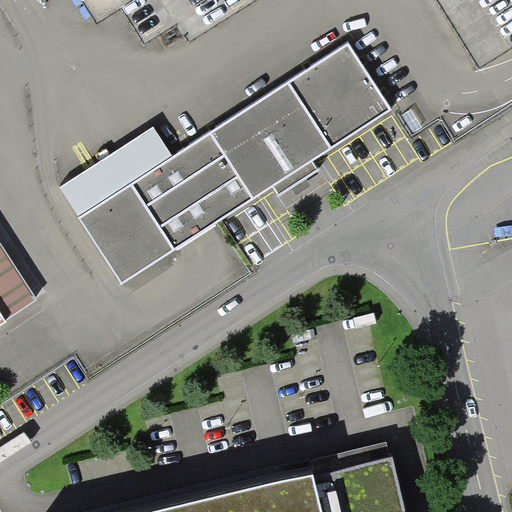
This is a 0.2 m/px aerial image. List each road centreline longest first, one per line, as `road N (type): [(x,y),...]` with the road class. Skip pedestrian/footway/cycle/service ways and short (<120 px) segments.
road 1 (residential): [(0,460),(298,266),(410,217)]
road 2 (residential): [(487,511),(410,217)]
